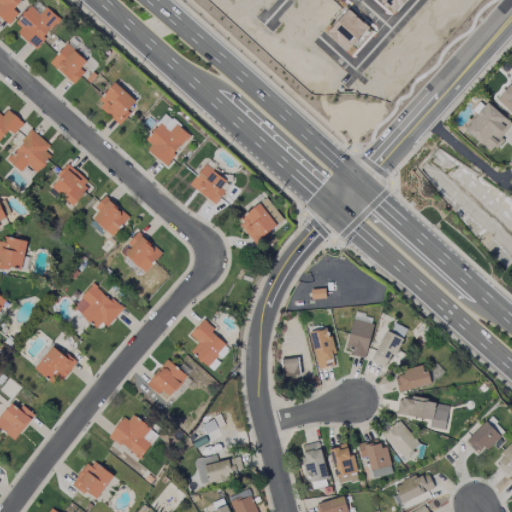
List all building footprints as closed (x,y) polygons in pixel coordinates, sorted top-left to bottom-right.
[(0,0),(0,17),(8,25),(18,15),(12,10),(21,0),(0,0)] [(46,7),(39,15),(30,6),(12,25),(35,47),(60,21),(46,7)] [(86,62),(67,44),(49,63),(73,85),(84,73),(80,69),(86,62)] [(511,80),(495,98),(511,114),(511,80)] [(137,103),(114,82),(96,103),(119,123),(137,103)] [(511,127),(511,124),(488,103),(464,129),(489,152),(511,127)] [(13,135),(23,124),(8,110),(2,116),(0,114),(0,139),(9,130),(13,135)] [(159,122),(170,131),(177,123),(166,114),(159,122)] [(176,124),(170,133),(159,124),(145,140),(151,145),(146,151),(166,166),(190,135),(176,124)] [(35,173),(54,153),(32,132),(6,159),(20,173),(27,165),(35,173)] [(229,182),(204,164),(189,186),(213,203),(229,182)] [(49,186),(72,207),(91,186),(68,165),(49,186)] [(98,211),(92,219),(113,236),(129,216),(104,196),(94,208),(98,211)] [(256,244),(283,219),(265,198),(237,223),(256,244)] [(4,199),(0,200),(0,219),(10,215),(4,199)] [(144,273),(161,254),(138,233),(121,252),(144,273)] [(5,236),(4,243),(0,242),(0,267),(3,268),(10,269),(10,267),(14,268),(22,261),(24,261),(28,241),(12,238),(5,236)] [(107,328),(102,323),(97,328),(93,324),(77,310),(77,304),(93,283),(113,301),(115,299),(118,302),(124,308),(107,328)] [(364,358),(374,325),(353,319),(344,352),(364,358)] [(199,342),(190,351),(207,366),(227,344),(202,321),(190,335),(199,342)] [(407,328),(393,324),(390,333),(403,338),(407,328)] [(371,361),(384,368),(391,355),(394,356),(403,339),(385,331),(371,361)] [(77,363),(65,376),(63,375),(54,385),(49,380),(34,368),(53,345),(64,354),(66,352),(70,356),(75,360),(77,363)] [(300,375),(298,358),(281,359),(283,377),(300,375)] [(146,384),(158,370),(159,371),(167,361),(186,377),(182,383),(183,384),(176,392),(174,391),(166,400),(146,384)] [(399,392),(429,384),(425,366),(394,374),(399,392)] [(396,415),(431,420),(429,428),(445,430),(448,404),(399,397),(396,415)] [(15,439),(32,418),(30,416),(33,412),(28,408),(24,405),(20,409),(11,402),(0,416),(0,427),(6,432),(15,439)] [(108,438),(142,458),(157,433),(124,413),(108,438)] [(420,445),(398,420),(382,434),(403,459),(420,445)] [(487,450),(501,437),(486,421),(465,441),(476,453),(483,446),(487,450)] [(386,447),(380,448),(378,439),(357,444),(361,459),(366,457),(372,479),(393,474),(386,447)] [(300,446),(309,483),(327,478),(318,442),(300,446)] [(347,443),(328,448),(338,484),(350,481),(348,476),(356,474),(347,443)] [(511,443),(493,461),(507,475),(511,469),(511,443)] [(200,485),(243,476),(239,457),(217,462),(216,455),(194,460),(200,485)] [(73,483),(95,501),(114,476),(91,459),(73,483)] [(401,502),(434,490),(428,472),(394,484),(401,502)] [(231,501),(234,511),(256,511),(250,494),(231,501)] [(316,503),(317,511),(347,511),(344,497),(316,503)]
